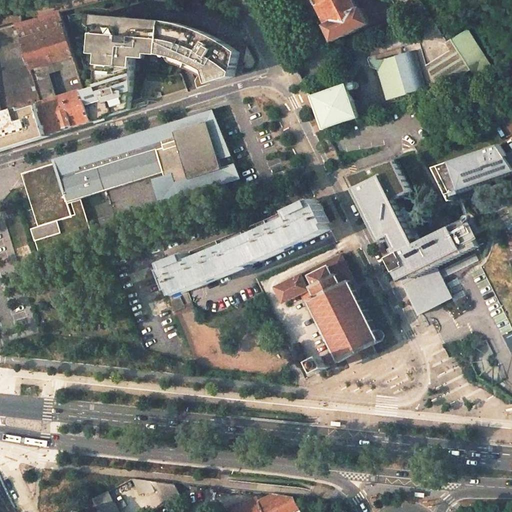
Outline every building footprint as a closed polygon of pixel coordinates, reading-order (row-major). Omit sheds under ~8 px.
[(317,0),(330,25),(328,26),(336,42),(371,24),(362,8),(360,9),(355,0),(317,0)] [(60,12),(17,24),(19,29),(42,106),(51,133),(52,135),(95,121),(91,110),(85,90),(82,91),(56,99),(48,75),(64,70),(68,80),(80,76),(79,73),(60,12)] [(163,21),(109,16),(109,23),(105,23),(104,25),(95,24),(96,15),(75,13),(67,17),(86,71),(84,86),(85,90),(91,110),(105,105),(109,117),(131,110),(130,105),(128,105),(127,100),(132,100),(132,57),(146,58),(145,54),(156,55),(160,55),(160,54),(163,21)] [(105,23),(105,16),(96,15),(95,24),(104,25),(105,23)] [(160,54),(179,59),(191,63),(197,66),(201,69),(194,81),(197,89),(233,78),(238,54),(235,51),(227,45),(222,41),(211,35),(203,31),(195,28),(186,26),(178,24),(170,21),(163,21),(160,54)] [(491,67),(466,29),(451,39),(476,77),(491,67)] [(379,69),(389,99),(427,88),(415,50),(381,60),(373,59),(379,69)] [(91,110),(95,121),(109,117),(105,105),(91,110)] [(4,118),(0,118),(0,149),(12,146),(12,147),(39,139),(38,137),(51,133),(42,106),(26,111),(25,108),(6,114),(6,117),(4,118)] [(230,176),(240,173),(219,122),(214,110),(205,113),(193,117),(174,122),(177,132),(162,137),(130,147),(129,146),(129,144),(128,142),(127,142),(125,141),(123,141),(122,141),(119,143),(119,142),(119,141),(119,140),(98,150),(96,147),(91,149),(88,150),(83,152),(81,152),(77,153),(75,154),(71,155),(69,156),(69,157),(68,158),(68,159),(68,160),(71,167),(25,173),(31,193),(34,192),(45,225),(35,228),(45,261),(50,259),(50,258),(90,246),(83,226),(91,224),(88,212),(75,216),(71,201),(166,171),(173,169),(179,190),(188,187),(187,184),(229,171),(230,176)] [(342,124),(327,130),(335,148),(366,137),(360,118),(342,124)] [(59,162),(60,168),(71,167),(68,160),(68,159),(68,158),(69,157),(69,156),(71,155),(75,154),(77,153),(81,152),(83,152),(88,150),(91,149),(96,147),(98,150),(119,140),(119,141),(119,142),(119,143),(122,141),(123,141),(125,141),(127,142),(128,142),(129,144),(129,146),(130,147),(162,137),(177,132),(174,122),(57,159),(59,162)] [(511,161),(501,144),(437,167),(451,194),(511,172),(511,161)] [(424,241),(402,198),(414,191),(398,158),(349,175),(382,241),(393,235),(398,246),(395,248),(397,254),(390,257),(419,315),(426,308),(425,306),(426,303),(427,302),(428,301),(430,300),(431,300),(432,300),(447,285),(438,267),(480,246),(466,219),(424,241)] [(60,168),(59,162),(25,173),(60,168)] [(181,196),(190,193),(231,181),(242,177),(240,173),(230,176),(229,171),(187,184),(188,187),(179,190),(173,169),(166,171),(167,175),(157,178),(164,201),(181,196)] [(194,254),(168,263),(180,295),(189,292),(256,264),(332,230),(317,199),(292,211),(292,209),(259,224),(193,252),(194,254)] [(342,255),(277,288),(285,302),(303,294),(313,314),(314,313),(318,322),(333,352),(314,361),(319,373),(331,367),(329,364),(337,360),(339,363),(349,358),(353,366),(366,359),(378,353),(374,346),(375,345),(384,341),(383,340),(384,339),(385,335),(383,331),(379,330),(378,330),(378,329),(377,330),(359,291),(360,290),(342,255)] [(474,344),(454,355),(462,371),(470,367),(470,368),(473,366),(479,378),(495,371),(484,349),(479,352),(474,344)] [(144,501),(179,505),(181,484),(134,480),(133,489),(125,489),(124,504),(144,506),(144,501)] [(300,511),(293,497),(277,493),(239,511),(300,511)] [(94,499),(86,503),(89,511),(98,511),(99,511),(94,499)]
